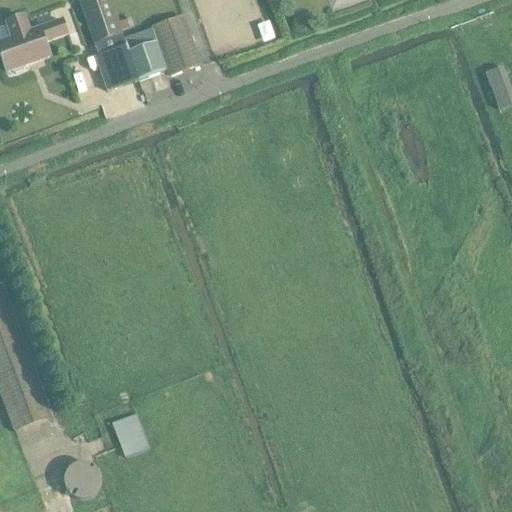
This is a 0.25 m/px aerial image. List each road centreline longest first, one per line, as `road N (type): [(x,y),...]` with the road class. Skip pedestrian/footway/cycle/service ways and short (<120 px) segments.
road 1 (unclassified): [(0,173),(472,0)]
road 2 (track): [(324,51),(492,511)]
